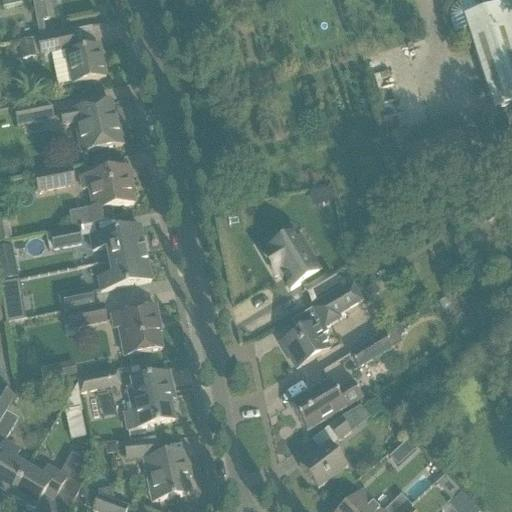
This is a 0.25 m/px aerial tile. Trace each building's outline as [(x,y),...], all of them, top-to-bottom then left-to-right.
[(0,0),(2,10),(21,7),(19,0),(0,0)] [(449,14),(448,18),(449,21),(453,35),(466,30),(487,95),(511,87),(511,6),(511,3),(487,11),(483,0),(472,0),(458,4),(454,6),(451,10),(449,14)] [(48,3),(33,6),(36,23),(51,20),(48,3)] [(71,34),(36,41),(39,58),(51,56),(64,53),(75,51),(71,34)] [(31,42),(19,45),(22,61),(34,58),(31,42)] [(95,51),(65,57),(71,84),(71,87),(85,84),(105,80),(99,50),(95,51)] [(13,112),(16,130),(53,122),(49,104),(13,112)] [(109,105),(90,109),(72,113),(72,114),(60,116),(62,128),(74,126),(80,156),(102,152),(122,148),(118,128),(114,129),(109,105)] [(43,168),(33,170),(34,178),(44,176),(43,168)] [(86,212),(89,228),(110,223),(108,212),(132,207),(126,178),(128,177),(127,171),(91,179),(80,181),(82,192),(89,191),(93,210),(86,212)] [(44,176),(34,178),(38,195),(73,187),(70,172),(44,177),(44,176)] [(0,219),(0,244),(13,242),(8,218),(0,219)] [(105,251),(108,265),(144,257),(139,230),(89,240),(92,254),(105,251)] [(50,237),(53,253),(80,247),(77,232),(50,237)] [(321,281),(294,236),(280,245),(277,241),(258,252),(275,279),(280,276),(290,293),(303,285),(306,290),(303,292),(311,305),(337,289),(329,276),(321,281)] [(144,257),(108,265),(111,279),(97,281),(100,295),(150,285),(144,257)] [(0,298),(5,325),(25,322),(18,282),(0,284),(0,298)] [(298,336),(297,336),(280,346),(295,373),(328,353),(320,339),(327,335),(325,331),(340,322),(338,319),(362,304),(351,287),(291,324),(298,336)] [(373,287),(364,292),(368,300),(377,295),(373,287)] [(89,292),(62,297),(65,313),(92,307),(89,292)] [(66,315),(66,317),(58,319),(61,330),(68,328),(69,332),(105,325),(101,308),(66,315)] [(155,310),(135,314),(110,319),(113,331),(117,331),(123,360),(141,356),(161,352),(156,327),(158,326),(155,310)] [(392,331),(383,337),(349,357),(357,371),(401,345),(392,331)] [(52,367),(52,369),(39,372),(42,385),(55,383),(55,381),(77,377),(74,362),(52,367)] [(77,381),(80,397),(121,389),(118,373),(77,381)] [(126,392),(130,413),(123,415),(126,434),(173,424),(167,393),(171,392),(168,376),(129,384),(131,391),(126,392)] [(328,384),(306,397),(289,407),(305,435),(361,401),(351,385),(331,397),(325,388),(329,386),(328,384)] [(0,391),(0,422),(5,415),(5,414),(13,399),(0,391)] [(80,413),(65,416),(70,444),(86,441),(80,413)] [(5,415),(0,422),(0,436),(6,440),(18,422),(5,415)] [(319,453),(314,457),(298,469),(317,494),(347,471),(330,450),(357,429),(349,418),(342,424),(339,421),(311,443),(319,453)] [(156,443),(125,446),(126,463),(142,461),(151,505),(190,498),(185,471),(188,471),(184,455),(158,460),(156,443)] [(13,450),(3,444),(0,448),(0,495),(10,501),(27,471),(14,464),(16,460),(13,450)] [(104,446),(105,458),(117,456),(116,445),(104,446)] [(27,471),(10,501),(28,511),(34,511),(46,492),(56,499),(66,483),(67,481),(53,473),(42,475),(40,479),(27,471)] [(56,499),(48,511),(68,511),(80,492),(66,483),(56,499)] [(376,511),(360,495),(341,511),(376,511)] [(476,511),(460,495),(446,508),(449,511),(476,511)] [(97,498),(97,499),(91,511),(126,511),(127,510),(114,505),(114,504),(97,498)]
